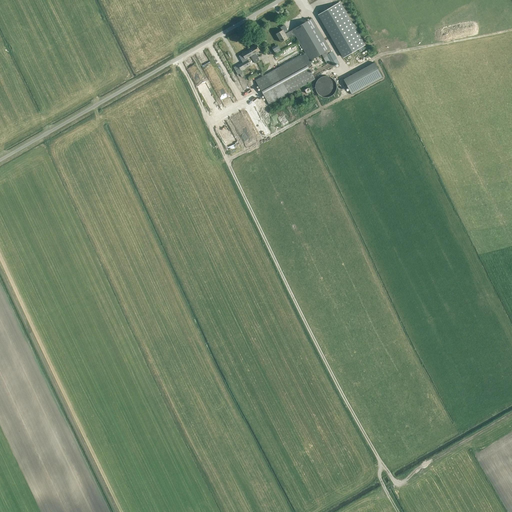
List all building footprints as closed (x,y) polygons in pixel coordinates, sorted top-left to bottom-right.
[(339,2),(319,14),(344,58),(364,46),(339,2)] [(301,56),(256,81),(269,103),(314,78),(305,63),(310,60),(310,61),(321,54),(327,64),(331,62),(333,66),(338,63),(332,52),(331,52),(329,49),(330,49),(312,18),(285,34),(285,33),(288,31),(285,25),(280,28),(282,31),(276,34),(281,43),(291,37),(295,35),(308,57),(303,60),(301,56)] [(256,45),(250,49),(249,49),(252,55),(253,55),(255,58),(257,57),(255,53),(260,51),(256,45)] [(242,54),(239,56),(242,62),(248,59),(247,58),(250,56),(253,60),(255,58),(253,55),(252,55),(249,49),(242,54)] [(242,62),(238,65),(241,71),(245,69),(245,68),(251,65),(248,59),(242,62)] [(375,63),(344,80),(352,94),(383,77),(375,63)] [(315,84),(315,87),(315,90),(316,92),(318,94),(320,96),(323,97),(326,98),(328,97),(331,96),(333,94),(335,92),(336,90),(336,87),(336,84),(335,82),(333,79),(331,78),(328,77),(326,76),(323,77),(320,78),(318,79),(316,82),(315,84)] [(221,90),(223,94),(230,90),(221,77),(214,82),(219,91),(221,90)] [(235,78),(229,81),(240,99),(246,96),(235,78)]
